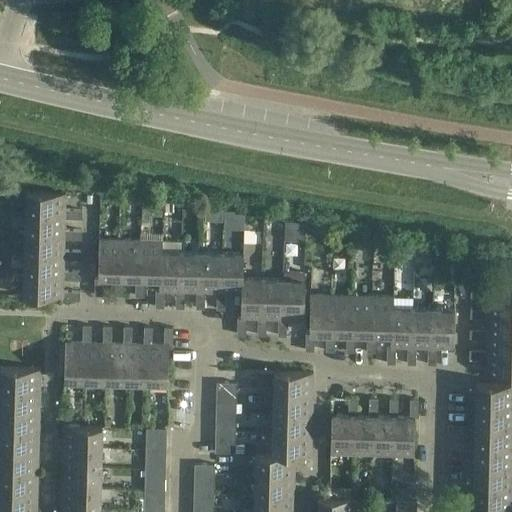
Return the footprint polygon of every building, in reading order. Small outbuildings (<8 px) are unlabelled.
[(64,212),(64,216),(81,217),(81,208),(64,208),(64,191),(25,190),(24,211),(64,212)] [(63,228),(64,216),(64,212),(24,211),(24,231),(63,232),(63,237),(80,237),(80,229),(63,228)] [(63,249),(63,237),(63,232),(24,231),(23,252),(63,253),(62,257),(80,258),(80,249),(63,249)] [(118,277),(119,237),(98,237),(97,276),(93,276),(93,293),(102,293),(102,276),(114,277),(118,277)] [(139,277),(140,238),(119,237),(118,277),(114,277),(113,294),(122,294),(122,277),(134,277),(139,277)] [(160,249),(161,249),(161,238),(140,238),(139,277),(134,277),(134,294),(142,294),(143,277),(158,278),(159,278),(160,249)] [(180,250),(161,249),(160,249),(159,278),(158,278),(158,288),(155,288),(154,305),(163,306),(163,289),(175,289),(180,289),(180,250)] [(200,290),(201,250),(180,250),(180,289),(175,289),(174,306),(183,306),(183,289),(195,290),(200,290)] [(220,290),(221,251),(201,250),(200,290),(195,290),(195,307),(203,307),(204,290),(216,290),(220,290)] [(241,276),(242,276),(242,251),(221,251),(220,290),(216,290),(215,307),(224,307),(224,290),(240,291),(241,291),(241,276)] [(62,269),(62,257),(63,253),(23,252),(23,272),(62,273),(62,278),(79,278),(79,269),(62,269)] [(62,289),(62,278),(62,273),(23,272),(22,294),(61,295),(61,298),(78,298),(79,290),(62,289)] [(262,277),(242,276),(241,276),(241,291),(240,291),(239,315),(236,315),(236,333),(244,333),(245,316),(256,316),(261,316),(262,277)] [(281,317),(282,278),(262,277),(261,316),(256,316),(256,333),(265,333),(265,316),(277,317),(281,317)] [(281,317),(277,317),(276,334),(285,334),(286,317),(303,317),(304,278),(282,278),(281,317)] [(486,312),(511,312),(511,290),(487,290),(487,287),(470,287),(470,295),(487,296),(486,307),(486,312)] [(329,332),(330,293),(309,292),(308,331),(305,331),(304,349),(313,349),(313,332),(325,332),(329,332)] [(350,333),(351,293),(330,293),(329,332),(325,332),(324,349),(333,349),(334,332),(345,333),(350,333)] [(370,333),(371,294),(351,293),(350,333),(345,333),(345,350),(353,350),(354,333),(366,333),(370,333)] [(391,305),(392,305),(392,295),(371,294),(370,333),(366,333),(365,350),(374,350),(374,333),(390,334),(391,305)] [(411,306),(392,305),(391,305),(390,334),(389,344),(386,344),(385,362),(394,362),(394,345),(406,345),(410,345),(411,306)] [(431,346),(432,306),(411,306),(410,345),(406,345),(406,362),(414,362),(415,345),(427,346),(431,346)] [(431,346),(427,346),(426,363),(435,363),(435,346),(452,346),(453,307),(432,306),(431,346)] [(511,312),(486,312),(486,307),(469,307),(469,316),(486,316),(486,328),(486,332),(511,332),(511,312)] [(86,341),(90,341),(90,324),(82,323),(81,340),(64,340),(63,379),(85,380),(86,341)] [(106,341),(110,341),(111,324),(102,324),(102,341),(90,341),(86,341),(85,380),(105,380),(106,341)] [(126,342),(131,342),(131,325),(123,325),(122,342),(110,341),(106,341),(105,380),(125,381),(126,342)] [(147,342),(151,342),(152,325),(143,325),(143,342),(131,342),(126,342),(125,381),(146,381),(147,342)] [(147,342),(146,381),(167,382),(168,343),(172,343),(172,326),(163,326),(163,343),(151,342),(147,342)] [(511,332),(486,332),(486,328),(469,327),(469,336),(485,336),(485,348),(485,352),(511,353),(511,332)] [(511,353),(485,352),(485,348),(468,348),(468,356),(485,357),(485,374),(511,374),(511,353)] [(0,375),(0,386),(39,388),(39,366),(0,365),(0,375)] [(272,391),(312,392),(312,370),(273,369),(272,391)] [(235,390),(236,381),(216,381),(215,389),(235,390)] [(474,403),(511,404),(511,382),(475,382),(474,403)] [(0,407),(38,408),(39,388),(0,386),(0,407)] [(311,412),(312,392),(272,391),(272,411),(311,412)] [(352,413),(356,413),(356,396),(348,396),(347,413),(330,412),(329,452),(351,452),(352,413)] [(372,413),(376,414),(377,396),(368,396),(368,413),(356,413),(352,413),(351,452),(371,453),(372,413)] [(392,414),(397,414),(397,397),(388,397),(388,414),(376,414),(372,413),(371,453),(391,453),(392,414)] [(392,414),(391,453),(413,454),(414,415),(417,415),(417,398),(409,397),(408,414),(397,414),(392,414)] [(235,410),(235,402),(215,401),(215,410),(235,410)] [(511,424),(511,404),(474,403),(474,423),(511,424)] [(0,427),(38,429),(38,408),(0,407),(0,427)] [(311,433),(311,412),(272,411),(271,432),(311,433)] [(234,431),(235,422),(215,422),(214,430),(234,431)] [(61,445),(101,446),(101,424),(62,423),(61,445)] [(511,444),(511,424),(474,423),(473,444),(511,444)] [(145,434),(165,435),(165,426),(145,426),(145,434)] [(0,448),(37,449),(38,429),(0,427),(0,448)] [(310,454),(311,433),(271,432),(271,452),(294,453),(294,454),(310,454)] [(234,451),(234,442),(214,442),(214,450),(234,451)] [(511,465),(511,444),(473,444),(473,464),(511,465)] [(100,466),(101,446),(61,445),(61,465),(100,466)] [(145,456),(165,456),(165,448),(145,447),(145,456)] [(0,468),(37,469),(37,449),(0,448),(0,468)] [(271,452),(254,451),(254,472),(293,473),(294,454),(294,453),(271,452)] [(213,471),(213,462),(193,462),(193,471),(213,471)] [(511,486),(511,471),(511,465),(473,464),(472,485),(511,486)] [(99,486),(100,466),(61,465),(60,485),(99,486)] [(144,476),(164,477),(164,468),(144,467),(144,476)] [(0,488),(36,490),(37,469),(0,468),(0,488)] [(293,494),(293,473),(254,472),(253,493),(293,494)] [(213,492),(213,483),(193,482),(193,491),(213,492)] [(99,507),(99,486),(60,485),(60,506),(99,507)] [(511,506),(511,486),(472,485),(472,505),(511,506)] [(0,509),(36,510),(36,490),(0,488),(0,509)] [(144,496),(163,497),(164,488),(144,488),(144,496)] [(292,511),(293,494),(253,493),(252,511),(292,511)] [(316,511),(355,511),(356,496),(317,495),(316,511)] [(395,511),(415,511),(416,498),(395,498),(395,511)] [(212,511),(212,503),(192,503),(192,511),(212,511)]
